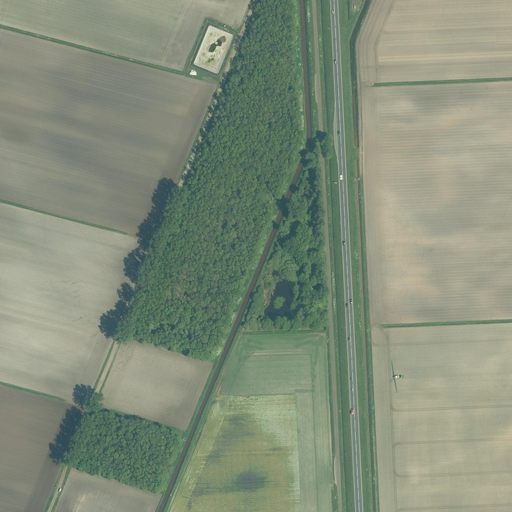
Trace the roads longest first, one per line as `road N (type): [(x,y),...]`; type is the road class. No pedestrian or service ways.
road 1 (track): [(48,511),(255,0)]
road 2 (unclassified): [(339,511),(313,0)]
road 3 (trunk): [(359,511),(333,0)]
